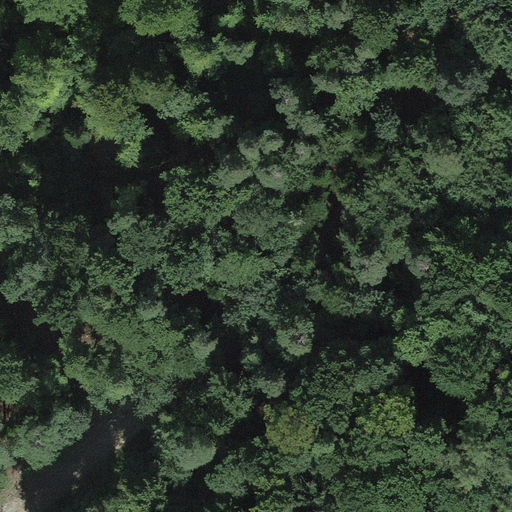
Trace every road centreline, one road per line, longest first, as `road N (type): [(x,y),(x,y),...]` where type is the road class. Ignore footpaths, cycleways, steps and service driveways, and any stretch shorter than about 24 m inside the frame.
road 1 (track): [(32,511),(244,336),(401,152),(448,110),(511,71)]
road 2 (track): [(511,311),(471,388),(438,511)]
